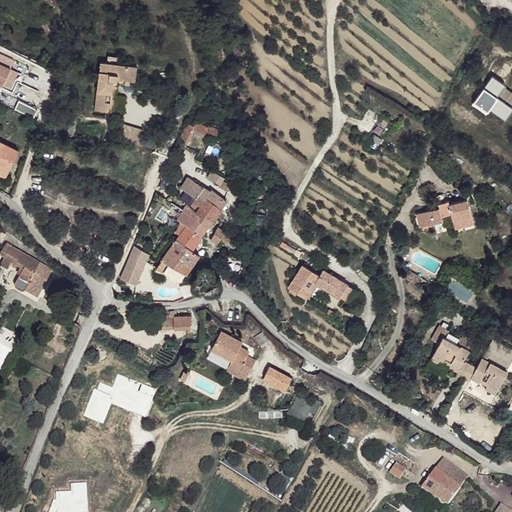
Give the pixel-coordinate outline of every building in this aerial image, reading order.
[(16,60),(3,54),(0,59),(0,60),(13,67),(16,60)] [(140,63),(104,58),(98,107),(119,110),(123,81),(138,83),(140,63)] [(0,60),(0,81),(5,84),(6,83),(13,67),(0,60)] [(20,70),(13,67),(6,83),(13,86),(20,70)] [(36,110),(29,106),(25,112),(34,116),(36,110)] [(219,131),(190,116),(177,142),(185,146),(192,131),(214,141),(219,131)] [(366,130),(373,121),(367,116),(359,125),(366,130)] [(153,127),(127,120),(122,135),(147,144),(153,127)] [(366,130),(382,142),(389,132),(373,121),(366,130)] [(22,146),(0,135),(0,144),(19,155),(22,146)] [(19,155),(0,144),(0,169),(10,175),(19,155)] [(208,192),(188,177),(180,189),(192,199),(189,203),(186,202),(183,207),(194,213),(200,205),(215,216),(225,202),(210,190),(208,192)] [(452,232),(471,227),(463,202),(445,207),(444,203),(438,204),(434,206),(434,209),(413,215),(417,230),(440,223),(438,220),(447,218),(452,232)] [(194,213),(183,207),(178,213),(165,204),(162,210),(179,223),(200,237),(209,225),(194,213)] [(215,216),(200,205),(194,213),(209,225),(215,216)] [(200,237),(179,223),(171,235),(177,239),(193,249),(200,237)] [(231,238),(218,228),(210,240),(216,244),(219,240),(227,244),(231,238)] [(193,249),(177,239),(158,267),(178,282),(198,256),(193,249)] [(51,268),(4,242),(0,249),(0,254),(2,256),(0,260),(4,263),(8,255),(15,260),(21,265),(11,282),(14,285),(16,287),(19,288),(22,286),(25,279),(40,287),(51,268)] [(151,252),(139,245),(125,281),(137,285),(151,252)] [(226,257),(222,252),(216,260),(222,264),(226,257)] [(355,292),(320,271),(316,277),(299,267),(285,290),(303,301),(313,286),(348,307),(355,292)] [(173,311),(167,311),(167,317),(151,317),(152,327),(190,327),(189,317),(172,317),(173,311)] [(242,342),(221,331),(210,351),(230,362),(229,365),(247,374),(254,360),(244,354),(246,349),(241,345),(242,342)] [(511,353),(511,350),(490,339),(475,367),(462,359),(465,351),(440,338),(427,363),(438,368),(440,365),(446,368),(444,372),(473,388),(476,384),(483,388),(481,392),(491,397),(511,353)] [(247,374),(229,365),(226,369),(245,379),(247,374)] [(288,379),(264,365),(259,376),(283,390),(288,379)] [(315,414),(320,402),(297,391),(286,414),(304,422),(309,411),(315,414)] [(443,456),(421,485),(446,505),(460,486),(459,486),(467,475),(443,456)] [(404,468),(394,462),(389,472),(398,478),(400,474),(404,468)] [(410,471),(404,468),(400,474),(406,478),(410,471)]
